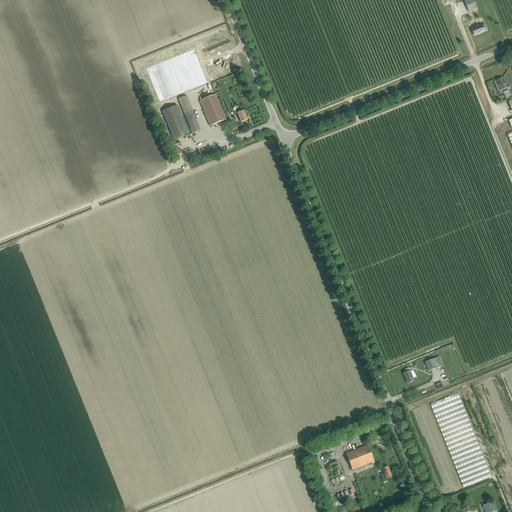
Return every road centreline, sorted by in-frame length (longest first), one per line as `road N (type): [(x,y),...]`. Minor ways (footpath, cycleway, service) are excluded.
road 1 (unclassified): [(432,511),(282,139)]
road 2 (unclassified): [(282,139),(511,46)]
road 3 (unclassified): [(282,139),(226,0)]
